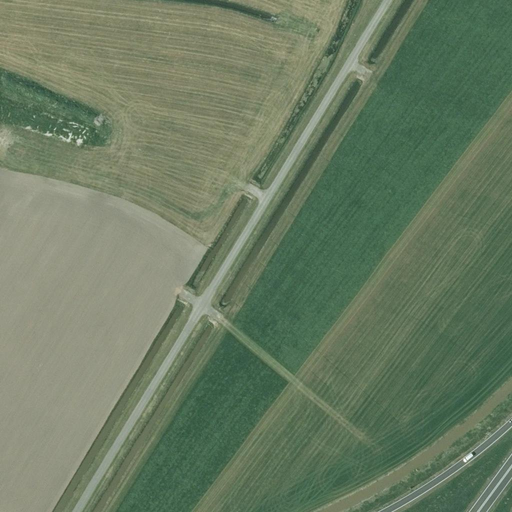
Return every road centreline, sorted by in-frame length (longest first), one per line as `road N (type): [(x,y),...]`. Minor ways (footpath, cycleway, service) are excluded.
road 1 (unclassified): [(76,511),(387,0)]
road 2 (trunk): [(511,423),(385,511)]
